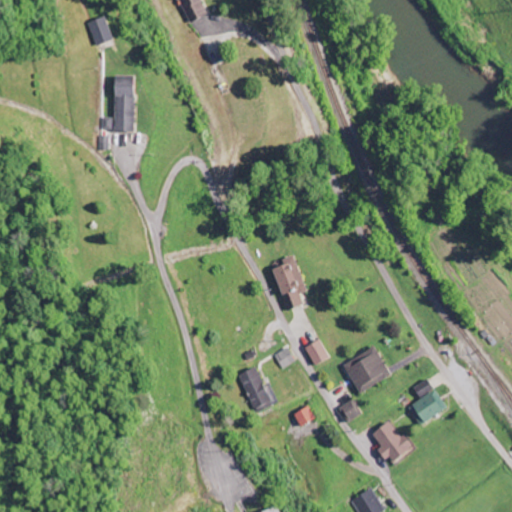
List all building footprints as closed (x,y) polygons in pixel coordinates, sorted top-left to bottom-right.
[(318,301),(314,290),(319,289),(308,253),(293,257),(295,264),(287,266),(300,307),(318,301)] [(321,342),(331,360),(345,352),(336,335),(321,342)] [(298,363),(311,356),(303,342),(290,349),(298,363)] [(288,400),(273,362),(256,369),(271,407),(288,400)] [(432,419),(459,406),(450,386),(422,399),(432,419)]
